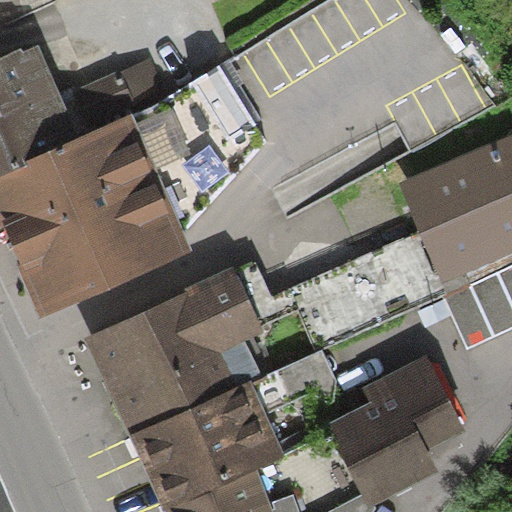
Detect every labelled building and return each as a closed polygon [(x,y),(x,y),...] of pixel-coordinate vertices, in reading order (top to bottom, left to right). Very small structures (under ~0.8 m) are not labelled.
[(22,49),(0,59),(0,175),(65,144),(22,49)] [(65,144),(0,175),(0,245),(36,318),(181,246),(118,118),(65,144)] [(511,176),(497,143),(391,191),(412,235),(430,278),(511,241),(511,176)] [(430,278),(412,235),(279,290),(304,352),(438,298),(430,278)] [(251,263),(80,348),(125,436),(246,386),(239,337),(284,319),(251,263)] [(324,424),(329,431),(361,500),(405,488),(422,465),(419,456),(435,446),(429,433),(455,422),(426,357),(358,386),(367,405),(324,424)] [(246,386),(125,436),(155,508),(248,469),(276,458),(246,386)] [(248,469),(264,511),(357,511),(361,500),(329,431),(276,458),(248,469)] [(264,511),(248,469),(155,508),(156,511),(264,511)]
